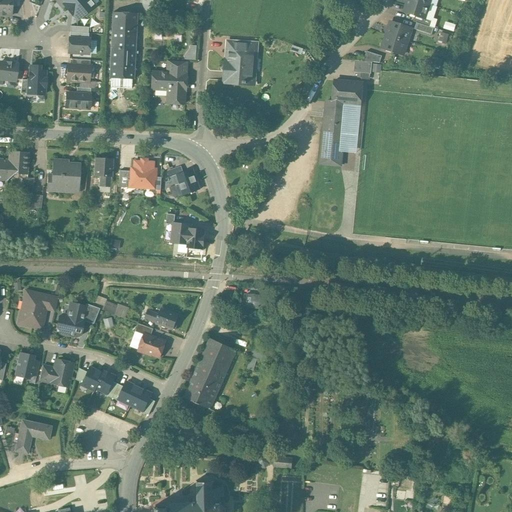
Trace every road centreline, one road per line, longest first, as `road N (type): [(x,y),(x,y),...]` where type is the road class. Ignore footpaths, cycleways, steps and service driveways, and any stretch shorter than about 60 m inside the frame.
road 1 (unclassified): [(170,391),(206,311),(221,251),(208,165)]
road 2 (residential): [(208,165),(224,147),(286,131),(364,27)]
road 3 (unclassified): [(192,149),(171,140),(0,130)]
road 4 (residential): [(0,331),(96,356),(170,391)]
road 5 (residential): [(192,149),(201,132),(208,0)]
road 6 (residential): [(131,467),(73,462),(0,480)]
